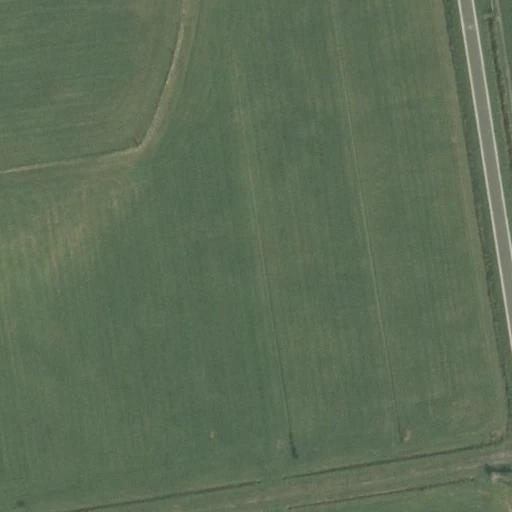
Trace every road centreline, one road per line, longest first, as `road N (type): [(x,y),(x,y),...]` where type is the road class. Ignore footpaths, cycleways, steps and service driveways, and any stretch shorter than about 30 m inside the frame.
road 1 (track): [(511,465),(223,511)]
road 2 (unclassified): [(511,265),(470,0)]
